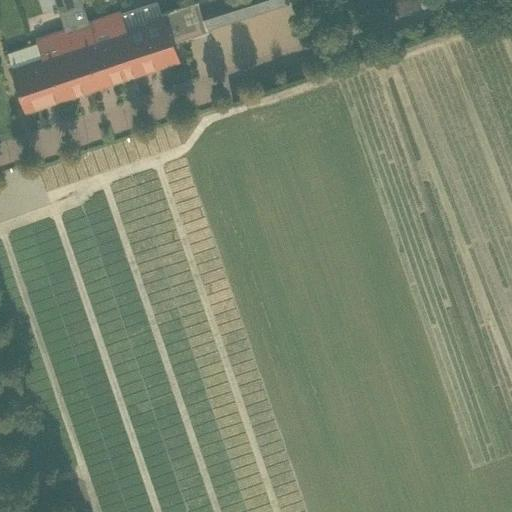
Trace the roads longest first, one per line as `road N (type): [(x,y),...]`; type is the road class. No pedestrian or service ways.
road 1 (unclassified): [(0,148),(418,0)]
road 2 (unclassified): [(47,511),(0,360)]
